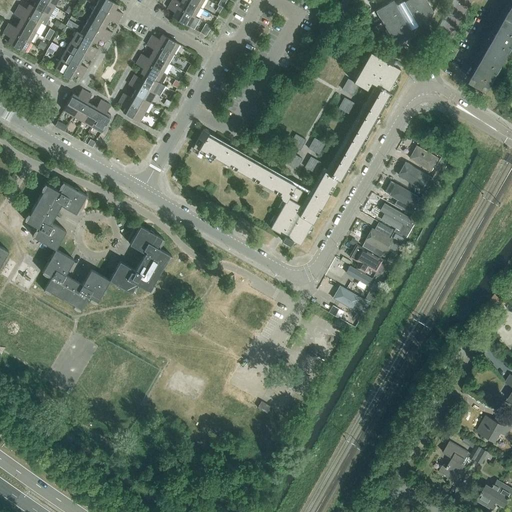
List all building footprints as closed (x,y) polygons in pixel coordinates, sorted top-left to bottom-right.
[(49,16),(55,6),(43,0),(32,0),(35,2),(33,6),(46,14),(49,16)] [(110,0),(98,0),(96,5),(120,19),(123,14),(115,9),(118,5),(110,0)] [(176,0),(171,0),(170,3),(194,17),(200,7),(186,0),(181,0),(181,2),(176,0)] [(342,0),(336,11),(340,13),(348,0),(342,0)] [(426,24),(433,12),(426,0),(393,0),(375,10),(396,45),(413,35),(410,29),(417,25),(422,22),(426,24)] [(194,17),(170,3),(167,8),(175,12),(172,17),(189,26),(194,17)] [(41,23),(46,14),(33,6),(30,4),(27,9),(19,4),(16,9),(41,23)] [(96,5),(91,14),(107,24),(110,19),(117,24),(120,19),(96,5)] [(21,19),(19,23),(35,32),(41,23),(16,9),(14,14),(21,19)] [(107,24),(91,14),(85,24),(109,37),(112,32),(105,28),(107,24)] [(511,46),(511,19),(506,16),(488,48),(506,58),(511,46)] [(6,28),(30,42),(35,32),(19,23),(16,27),(9,23),(6,28)] [(80,33),(93,41),(96,43),(99,38),(106,42),(109,37),(85,24),(80,33)] [(30,42),(6,28),(3,33),(10,37),(8,42),(24,52),(30,42)] [(80,33),(77,31),(71,40),(95,54),(98,49),(90,45),(93,41),(80,33)] [(152,35),(149,40),(173,54),(179,44),(162,34),(160,39),(152,35)] [(66,50),(82,59),(85,55),(92,59),(95,54),(71,40),(66,50)] [(154,49),(151,53),(168,63),(173,54),(149,40),(146,45),(154,49)] [(488,48),(470,80),(487,90),(506,58),(488,48)] [(60,59),(84,73),(87,68),(80,64),(82,59),(66,50),(60,59)] [(284,236),(281,241),(290,245),(293,241),(300,245),(337,179),(341,181),(391,93),(388,91),(400,69),(392,64),(394,59),(386,54),(383,59),(370,52),(353,82),(348,79),(342,89),(352,95),(358,85),(367,90),(371,82),(377,86),(328,173),(324,171),(303,207),(296,203),(302,191),(294,187),(295,185),(207,135),(208,132),(203,129),(198,139),(200,140),(194,150),(214,161),(216,158),(283,196),(282,197),(282,199),(285,201),(270,228),(284,236)] [(139,59),(163,72),(168,63),(151,53),(149,58),(141,54),(139,59)] [(84,73),(60,59),(55,69),(71,78),(74,74),(82,78),(84,73)] [(140,73),(144,75),(144,74),(157,82),(157,81),(163,72),(139,59),(136,64),(143,68),(140,73)] [(131,79),(155,93),(161,83),(157,81),(157,82),(144,74),(144,75),(142,79),(134,74),(131,79)] [(133,93),(150,102),(155,93),(131,79),(128,84),(136,89),(133,93)] [(63,110),(73,116),(86,92),(81,89),(77,96),(73,94),(63,110)] [(73,116),(82,121),(92,105),(87,102),(91,95),(86,92),(73,116)] [(121,98),(145,112),(150,102),(133,93),(131,97),(123,93),(121,98)] [(355,103),(344,97),(338,108),(349,114),(355,103)] [(145,112),(121,98),(118,103),(125,107),(122,112),(139,122),(145,112)] [(82,121),(92,127),(105,103),(100,100),(96,107),(92,105),(82,121)] [(105,103),(92,127),(101,132),(111,115),(106,113),(110,105),(105,103)] [(306,140),(295,134),(289,145),(300,151),(306,140)] [(325,144),(314,138),(308,149),(319,154),(325,144)] [(286,163),(296,169),(302,159),(292,153),(286,163)] [(321,163),(310,157),(304,167),(315,173),(321,163)] [(33,237),(55,249),(66,230),(50,222),(60,205),(75,213),(86,195),(64,182),(59,191),(46,184),(26,220),(38,228),(33,237)] [(120,261),(109,280),(131,292),(136,283),(149,290),(170,254),(157,247),(162,238),(140,225),(129,244),(145,253),(135,270),(120,261)] [(0,264),(8,251),(0,246),(0,264)] [(73,259),(55,249),(43,271),(52,276),(44,289),(81,309),(88,296),(97,301),(109,280),(91,269),(82,284),(65,275),(73,259)] [(511,276),(500,292),(507,298),(511,291),(511,276)] [(483,308),(494,317),(505,302),(495,294),(483,308)] [(343,311),(336,307),(334,306),(330,313),(340,318),(343,311)] [(261,401),(257,407),(269,414),(273,408),(261,401)] [(500,433),(506,436),(511,425),(511,420),(502,415),(498,422),(486,416),(477,432),(495,442),(500,433)] [(445,466),(442,464),(438,471),(455,481),(465,464),(462,463),(468,452),(449,441),(442,452),(453,458),(450,462),(448,461),(445,466)] [(488,507),(502,482),(497,479),(492,487),(486,483),(475,501),(476,501),(477,501),(488,507)] [(511,488),(502,482),(488,507),(492,510),(492,511),(493,511),(496,506),(495,506),(497,502),(504,506),(511,493),(511,488)]
